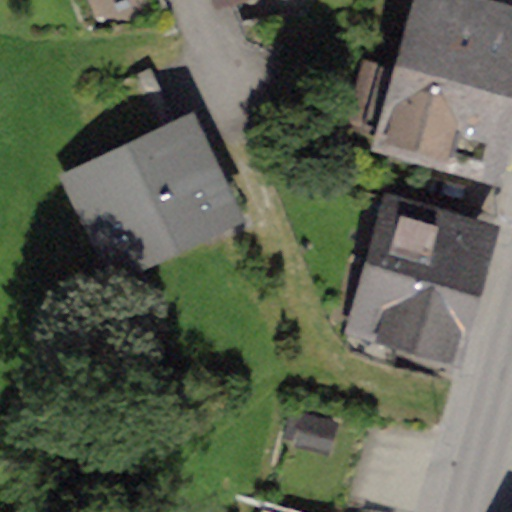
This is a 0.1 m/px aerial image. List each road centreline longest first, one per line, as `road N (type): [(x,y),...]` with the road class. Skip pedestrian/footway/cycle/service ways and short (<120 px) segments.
road 1 (tertiary): [(462,511),(511,336)]
road 2 (residential): [(189,0),(238,110)]
